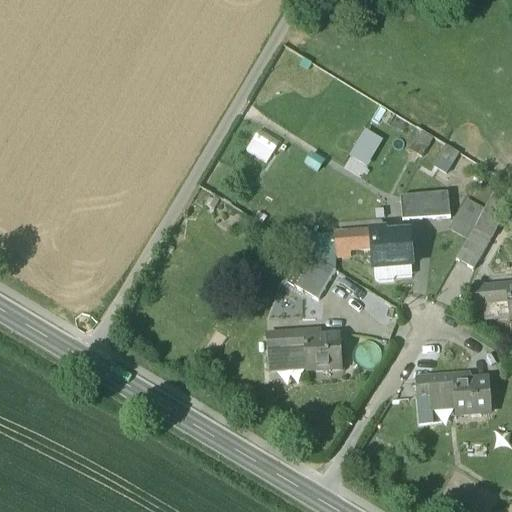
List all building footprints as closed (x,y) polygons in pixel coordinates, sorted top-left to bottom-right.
[(267,164),(281,143),(261,129),(246,150),(267,164)] [(429,146),(416,137),(407,151),(421,159),(429,146)] [(445,155),(429,146),(421,159),(437,168),(445,155)] [(448,196),(401,200),(403,224),(451,221),(448,196)] [(482,213),(465,204),(449,232),(467,241),(473,232),(473,231),(482,213)] [(490,242),(473,232),(467,241),(456,262),(473,272),(490,242)] [(395,238),(386,239),(385,234),(373,235),(373,236),(374,253),(374,273),(375,274),(395,272),(411,270),(412,270),(409,237),(395,238)] [(373,236),(336,239),(338,263),(352,262),(351,254),(374,253),(373,236)] [(295,290),(318,304),(333,279),(310,265),(295,290)] [(411,270),(395,272),(396,281),(412,280),(411,270)] [(395,272),(375,274),(375,283),(379,285),(393,284),(396,281),(395,272)] [(508,289),(470,293),(473,316),(487,314),(487,309),(510,306),(508,289)] [(340,340),(317,342),(317,336),(304,337),(306,370),(307,374),(343,371),(340,340)] [(304,337),(267,340),(269,372),(306,370),(304,337)] [(453,380),(416,383),(418,428),(433,427),(432,412),(455,411),(453,380)] [(490,383),(465,384),(464,380),(453,380),(455,411),(455,417),(492,415),(490,383)]
